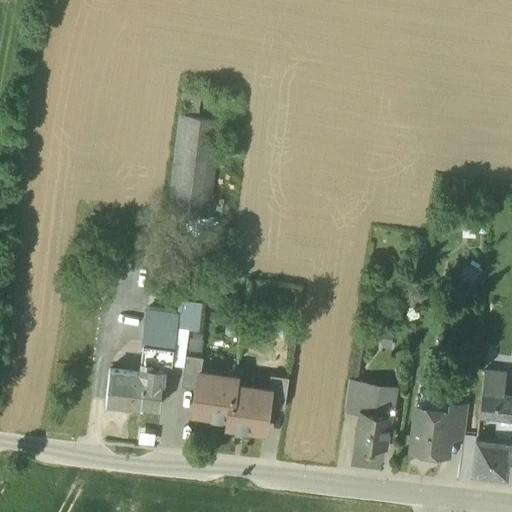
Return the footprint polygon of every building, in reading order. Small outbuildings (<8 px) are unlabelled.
[(222,96),(183,91),(169,212),(209,217),(222,96)] [(170,312),(148,309),(143,344),(174,348),(177,328),(177,327),(168,325),(170,312)] [(189,330),(177,328),(174,348),(172,364),(184,365),(185,355),(189,330)] [(174,348),(143,344),(141,360),(165,363),(172,364),(174,348)] [(202,358),(185,355),(184,365),(181,387),(196,389),(198,371),(200,371),(202,358)] [(145,374),(110,370),(106,402),(142,406),(142,403),(160,406),(164,368),(146,366),(145,374)] [(200,371),(198,371),(196,389),(192,414),(229,419),(230,419),(234,384),(235,384),(236,376),(200,371)] [(501,374),(483,371),(481,392),(499,394),(501,374)] [(289,377),(271,375),(269,389),(270,389),(268,407),(284,409),(289,377)] [(365,383),(349,381),(345,410),(359,412),(359,410),(361,410),(364,391),(365,383)] [(235,384),(234,384),(230,419),(229,419),(228,427),(264,432),(268,407),(270,389),(269,389),(235,384)] [(392,395),(364,391),(361,410),(389,414),(392,395)] [(511,395),(499,394),(481,392),(479,414),(490,415),(511,418),(511,416),(511,395)] [(467,406),(447,403),(446,409),(450,410),(446,435),(463,438),(467,406)] [(430,411),(415,409),(410,448),(444,453),(446,435),(450,410),(446,409),(436,408),(430,411)] [(361,410),(359,410),(359,412),(354,441),(385,446),(389,414),(361,410)] [(511,418),(490,415),(489,422),(495,423),(494,440),(509,442),(511,418)] [(494,440),(476,438),(472,471),(506,475),(509,442),(494,440)]
